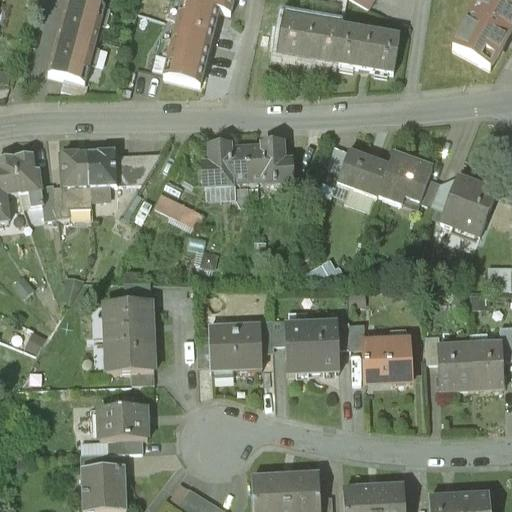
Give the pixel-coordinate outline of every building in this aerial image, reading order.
[(79,0),(78,6),(101,12),(104,0),(79,0)] [(234,0),(195,0),(194,9),(193,9),(218,15),(218,16),(229,19),(234,0)] [(346,2),(323,0),(316,0),(312,27),(341,32),(346,2)] [(347,0),(368,12),(375,0),(347,0)] [(511,0),(480,0),(451,53),(489,74),(511,31),(511,0)] [(78,6),(68,4),(48,80),(63,85),(84,90),(104,13),(101,12),(78,6)] [(218,15),(193,9),(194,9),(182,6),(163,83),(199,92),(218,16),(218,15)] [(312,27),(283,23),(277,59),(335,69),(341,32),(312,27)] [(399,42),(341,32),(335,69),(392,79),(399,42)] [(86,91),(63,85),(60,97),(73,100),(83,100),(86,91)] [(261,154),(245,155),(247,188),(263,187),(263,190),(291,189),(290,166),(283,166),(282,149),(261,150),(261,154)] [(229,152),(208,153),(209,170),(202,170),(203,193),(231,192),(231,189),(247,188),(245,155),(229,155),(229,152)] [(333,153),(326,176),(339,181),(347,158),(333,153)] [(388,170),(348,156),(347,158),(339,181),(336,189),(376,204),(377,202),(388,170)] [(115,157),(86,159),(89,205),(108,204),(107,191),(117,191),(115,157)] [(86,159),(59,160),(61,193),(61,194),(64,194),(67,215),(68,215),(90,214),(89,205),(86,159)] [(432,173),(392,159),(388,170),(377,202),(401,211),(404,203),(419,208),(427,185),(432,173)] [(33,161),(14,164),(18,199),(28,198),(30,213),(40,212),(41,212),(39,196),(40,196),(39,193),(37,176),(35,176),(33,161)] [(14,164),(0,165),(0,229),(9,228),(5,201),(18,199),(14,164)] [(443,217),(439,227),(478,243),(496,198),(457,182),(452,195),(443,217)] [(439,190),(427,185),(419,208),(430,212),(439,190)] [(452,195),(439,190),(430,212),(443,217),(452,195)] [(50,191),(39,193),(40,196),(39,196),(41,212),(40,212),(42,226),(55,225),(51,195),(50,191)] [(246,192),(236,192),(236,204),(247,203),(246,192)] [(61,193),(51,195),(55,225),(69,223),(68,215),(67,215),(64,194),(61,194),(61,193)] [(182,210),(160,199),(154,212),(175,223),(182,210)] [(509,273),(486,272),(485,296),(509,297),(509,273)] [(150,289),(124,289),(124,310),(150,309),(150,289)] [(124,310),(103,311),(106,362),(110,362),(111,381),(131,380),(153,379),(150,309),(124,310)] [(285,326),(271,327),(273,353),(285,352),(284,331),(286,331),(285,326)] [(271,327),(258,327),(258,332),(259,332),(260,353),(273,353),(271,327)] [(347,328),(337,329),(338,356),(348,355),(347,330),(347,328)] [(286,331),(284,331),(285,352),(287,381),(339,378),(338,356),(337,329),(286,331)] [(362,330),(347,330),(348,355),(363,355),(363,349),(362,330)] [(258,332),(208,335),(209,350),(210,373),(210,378),(261,375),(260,353),(259,332),(258,332)] [(31,336),(23,351),(37,358),(45,343),(31,336)] [(511,339),(499,340),(499,351),(501,351),(502,367),(511,366),(511,339)] [(438,342),(424,343),(425,370),(437,369),(437,354),(438,353),(438,342)] [(407,346),(389,347),(389,354),(376,355),(376,349),(363,349),(363,355),(365,383),(390,382),(390,388),(409,387),(407,346)] [(209,350),(197,350),(198,373),(210,373),(209,350)] [(499,351),(481,351),(481,360),(469,360),(470,396),(503,395),(502,367),(501,351),(499,351)] [(438,353),(437,354),(437,369),(439,398),(470,396),(469,360),(457,361),(456,353),(438,353)] [(153,379),(131,380),(131,391),(154,390),(153,379)] [(145,413),(104,415),(105,447),(108,447),(142,446),(147,446),(145,413)] [(142,446),(108,447),(108,460),(142,459),(142,446)] [(107,460),(80,461),(80,478),(87,477),(87,475),(107,474),(107,460)] [(125,511),(125,476),(107,477),(107,474),(87,475),(87,477),(87,499),(81,499),(81,511),(125,511)] [(318,481),(250,485),(252,511),(319,511),(319,503),(318,481)] [(213,511),(180,491),(169,509),(174,511),(213,511)] [(404,511),(403,491),(343,495),(343,511),(404,511)] [(488,511),(488,499),(427,502),(427,511),(488,511)] [(331,511),(331,503),(319,503),(319,511),(331,511)]
